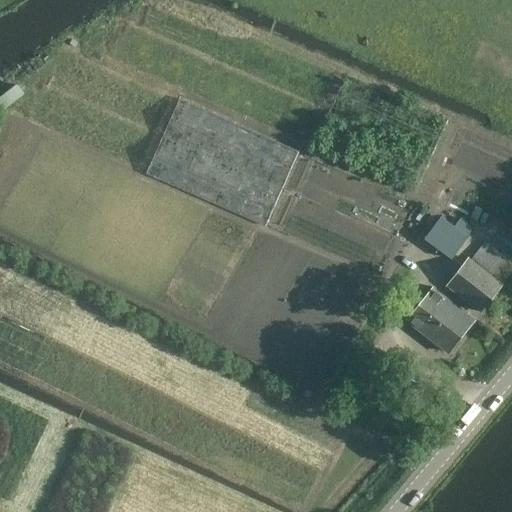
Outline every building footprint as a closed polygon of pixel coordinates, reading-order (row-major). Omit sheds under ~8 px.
[(25,93),(17,84),(0,97),(0,104),(3,109),(25,93)] [(161,177),(267,221),(275,202),(275,206),(297,152),(297,149),(270,138),(269,158),(258,157),(249,154),(234,153),(234,157),(227,154),(196,153),(194,152),(193,153),(181,148),(178,157),(176,156),(167,178),(168,155),(161,171),(161,177)] [(452,259),(468,238),(440,217),(424,238),(452,259)] [(468,258),(446,286),(480,311),(511,273),(511,264),(485,241),(470,260),(468,258)] [(407,321),(448,353),(475,319),(433,287),(407,321)]
